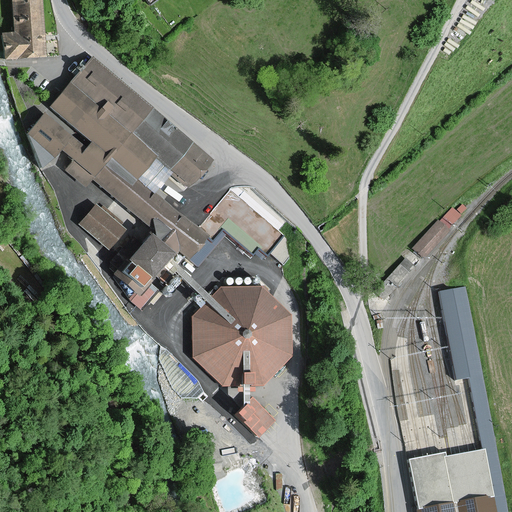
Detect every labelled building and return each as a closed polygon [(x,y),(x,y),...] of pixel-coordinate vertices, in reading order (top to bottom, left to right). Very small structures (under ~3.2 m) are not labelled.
[(6,58),(49,54),(47,35),(43,0),(13,0),(16,33),(4,34),(5,44),(6,58)] [(210,157),(94,56),(28,134),(41,170),(55,165),(67,171),(86,186),(94,178),(154,228),(142,242),(97,203),(79,223),(125,262),(116,273),(136,290),(129,298),(143,310),(210,235),(156,193),(174,171),(189,182),(210,157)] [(448,231),(437,221),(411,249),(422,259),(448,231)] [(401,283),(411,261),(400,256),(390,278),(401,283)] [(263,286),(222,287),(193,316),(192,358),(224,386),(265,385),(293,356),(292,314),(263,286)] [(506,511),(465,288),(436,293),(453,382),(467,379),(481,451),(492,511),(506,511)] [(278,419),(252,394),(233,414),(258,439),(278,419)] [(448,505),(413,511),(412,511),(492,511),(481,451),(475,452),(474,453),(467,454),(458,456),(450,457),(441,459),(439,459),(448,505)] [(404,462),(413,511),(448,505),(439,459),(441,459),(440,455),(430,457),(421,459),(413,460),(404,462)]
